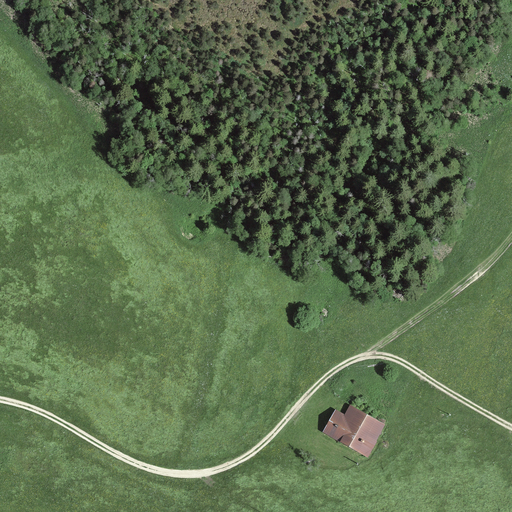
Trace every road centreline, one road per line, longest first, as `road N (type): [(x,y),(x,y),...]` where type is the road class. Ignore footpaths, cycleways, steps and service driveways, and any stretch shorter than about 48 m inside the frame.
road 1 (track): [(364,355),(331,372),(251,453),(190,474),(129,461),(54,417),(0,398)]
road 2 (track): [(511,426),(395,358),(364,355)]
